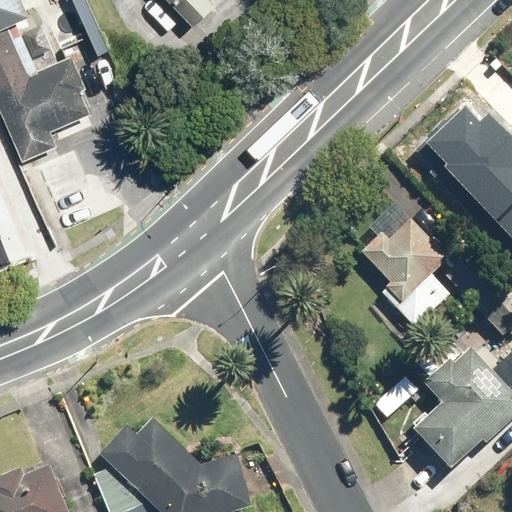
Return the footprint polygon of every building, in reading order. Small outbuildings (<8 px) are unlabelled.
[(0,0),(0,107),(22,161),(57,146),(51,133),(89,117),(79,91),(87,88),(73,56),(25,77),(4,26),(29,15),(22,0),(0,0)] [(87,0),(72,0),(99,57),(111,52),(87,0)] [(167,0),(191,26),(219,0),(167,0)] [(469,104),(420,151),(511,246),(511,138),(489,114),(484,119),(469,104)] [(444,260),(407,222),(388,241),(381,234),(358,257),(387,286),(379,294),(415,331),(449,298),(428,276),(444,260)] [(448,473),(511,418),(511,397),(468,345),(422,385),(439,405),(410,429),(448,473)] [(156,511),(237,511),(246,510),(233,459),(198,469),(141,415),(100,458),(156,511)] [(67,511),(50,465),(0,482),(0,511),(67,511)]
